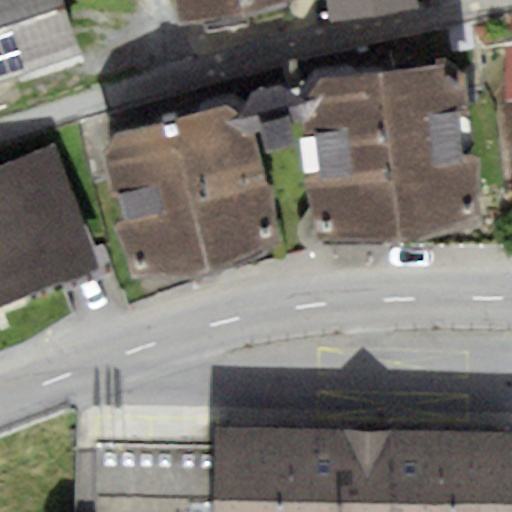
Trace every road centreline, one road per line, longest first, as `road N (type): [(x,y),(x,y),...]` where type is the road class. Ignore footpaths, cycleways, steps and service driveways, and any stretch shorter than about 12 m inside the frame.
road 1 (residential): [(0,132),(152,86),(511,2)]
road 2 (tertiary): [(0,402),(277,311),(366,300),(511,302)]
